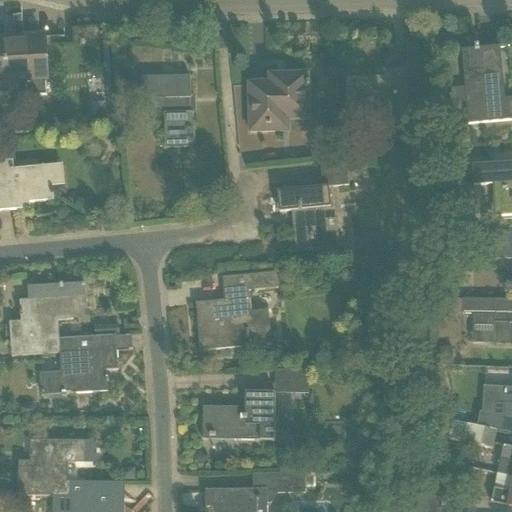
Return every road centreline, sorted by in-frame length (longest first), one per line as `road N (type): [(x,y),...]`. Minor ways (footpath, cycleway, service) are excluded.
road 1 (residential): [(369,0),(96,0)]
road 2 (residential): [(164,511),(147,241)]
road 3 (residential): [(0,255),(147,241)]
